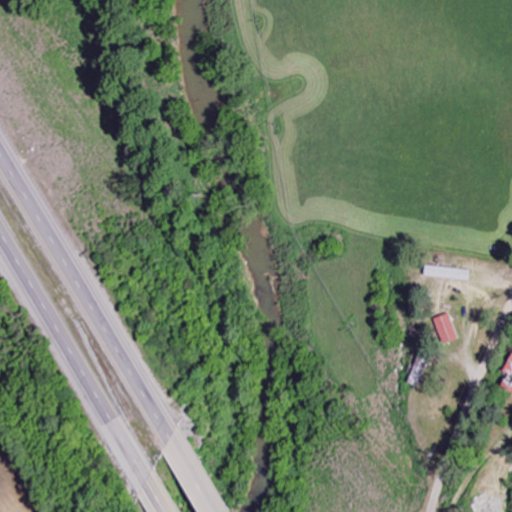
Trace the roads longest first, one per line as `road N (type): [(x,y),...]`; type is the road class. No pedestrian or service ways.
road 1 (trunk): [(176,441),(0,139)]
road 2 (trunk): [(0,228),(152,483)]
